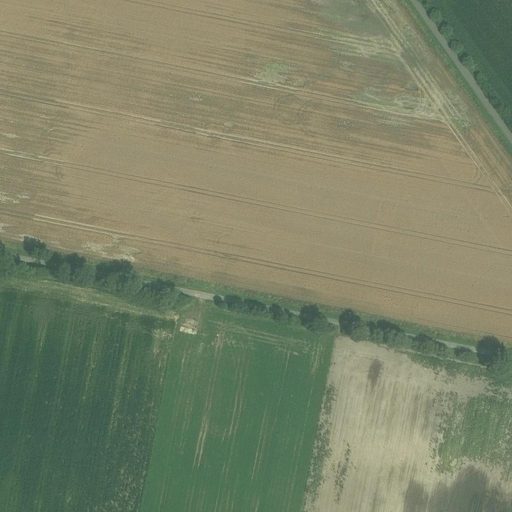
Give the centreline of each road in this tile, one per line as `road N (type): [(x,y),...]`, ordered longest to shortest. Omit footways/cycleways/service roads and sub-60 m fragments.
road 1 (track): [(511,356),(0,252)]
road 2 (unclassified): [(418,0),(511,132)]
